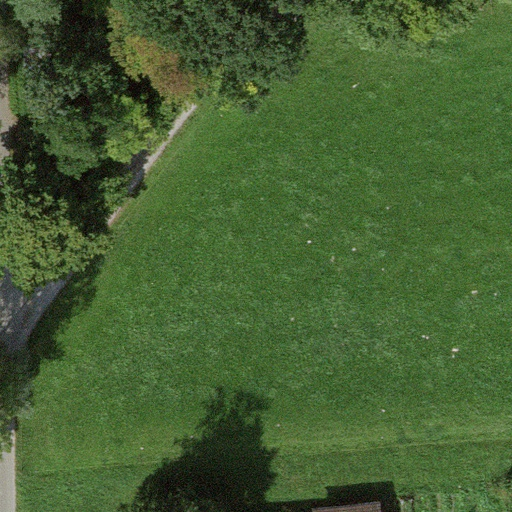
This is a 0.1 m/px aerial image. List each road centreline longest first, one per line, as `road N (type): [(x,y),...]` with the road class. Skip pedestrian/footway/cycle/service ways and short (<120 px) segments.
road 1 (track): [(354,0),(311,9),(209,90),(1,353),(6,511)]
road 2 (track): [(4,0),(1,353)]
